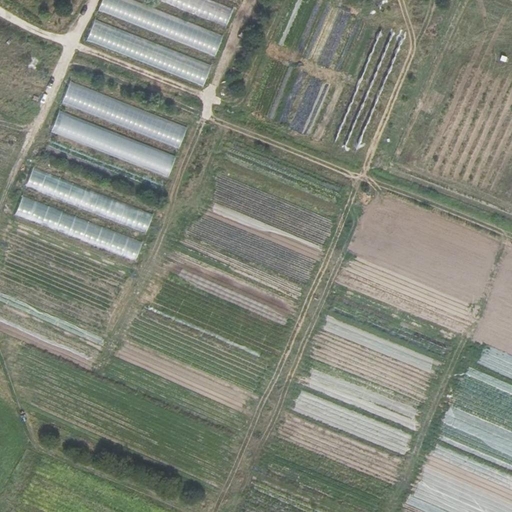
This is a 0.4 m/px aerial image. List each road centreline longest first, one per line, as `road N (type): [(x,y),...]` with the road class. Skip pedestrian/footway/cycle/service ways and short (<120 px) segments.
road 1 (track): [(439,0),(215,511)]
road 2 (track): [(17,169),(66,41)]
road 3 (track): [(0,11),(66,41),(94,0)]
